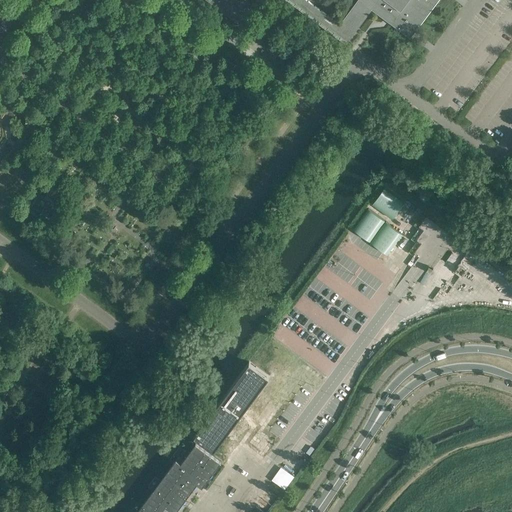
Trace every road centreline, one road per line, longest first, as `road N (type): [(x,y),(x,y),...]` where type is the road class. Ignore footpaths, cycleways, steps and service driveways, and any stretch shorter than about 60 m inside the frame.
road 1 (secondary): [(511,355),(450,351),(408,371),(385,394),(342,472)]
road 2 (secondary): [(342,472),(394,401),(425,378),(464,367),(511,378)]
road 3 (unknown): [(240,452),(315,358)]
